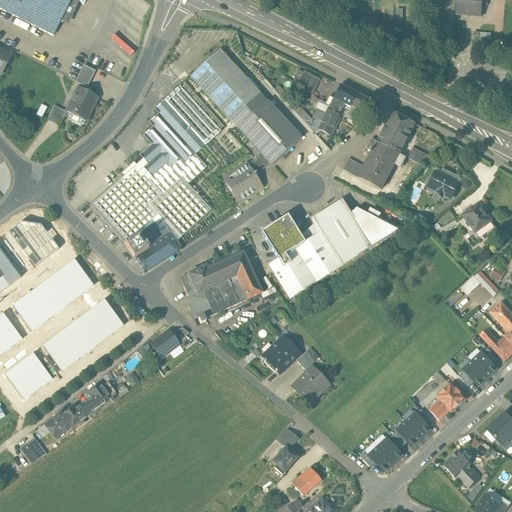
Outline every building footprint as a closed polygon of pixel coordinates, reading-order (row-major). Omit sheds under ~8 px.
[(79,0),(0,0),(0,9),(53,36),(60,23),(66,26),(79,0)] [(457,0),(457,14),(481,16),(481,0),(457,0)] [(0,74),(4,76),(16,54),(0,46),(0,74)] [(191,77),(262,155),(270,165),(300,138),(221,50),(191,77)] [(95,72),(83,66),(76,81),(87,86),(95,72)] [(298,70),(297,71),(293,79),(299,82),(304,73),(298,70)] [(298,85),(301,86),(302,87),(312,95),(320,79),(305,72),(298,85)] [(356,94),(353,92),(340,86),(329,108),(339,113),(343,104),(350,107),(357,94),(356,94)] [(97,98),(78,88),(67,109),(75,113),(71,120),(83,126),(97,98)] [(346,115),(347,116),(348,116),(357,120),(361,113),(368,100),(357,94),(350,107),(350,108),(349,108),(346,115)] [(185,163),(199,151),(205,146),(205,145),(164,101),(155,109),(154,110),(158,114),(153,119),(149,123),(153,128),(143,136),(151,145),(139,156),(147,165),(143,169),(151,178),(168,163),(172,168),(181,159),(182,159),(185,163)] [(65,115),(53,108),(47,121),(59,127),(65,115)] [(335,128),(338,123),(338,121),(336,120),(339,113),(329,108),(325,115),(318,112),(315,113),(311,121),(315,125),(319,131),(330,136),(334,128),(335,128)] [(298,115),(309,127),(311,129),(315,125),(311,121),(311,120),(303,111),(302,111),(298,115)] [(381,189),(395,163),(403,148),(404,146),(414,126),(415,124),(411,122),(410,122),(393,113),(390,117),(390,118),(388,123),(378,142),(377,142),(372,139),(371,139),(367,147),(366,149),(370,151),(371,151),(370,153),(371,153),(372,154),(367,162),(359,178),(359,179),(365,182),(367,183),(381,190),(381,189)] [(426,155),(414,149),(405,144),(404,146),(400,153),(400,154),(403,155),(408,158),(409,158),(422,165),(423,164),(431,158),(431,157),(430,157),(426,155)] [(444,156),(443,155),(440,151),(439,151),(434,155),(438,161),(444,157),(444,156)] [(168,163),(165,165),(165,166),(152,178),(151,178),(148,180),(161,195),(180,178),(187,185),(206,167),(205,167),(195,155),(194,155),(186,163),(185,163),(181,159),(172,168),(171,167),(168,163)] [(255,175),(262,170),(270,165),(262,155),(247,164),(247,165),(254,175),(254,176),(255,175)] [(147,165),(139,156),(82,209),(114,242),(161,195),(148,180),(151,178),(143,169),(147,165)] [(348,159),(348,160),(344,168),(344,169),(343,170),(344,171),(358,178),(359,178),(364,168),(364,167),(349,159),(348,159)] [(254,175),(253,174),(247,165),(223,180),(239,203),(239,204),(262,188),(254,175)] [(461,179),(443,170),(442,169),(442,170),(440,174),(439,175),(438,174),(436,173),(429,187),(428,188),(438,193),(439,193),(449,199),(450,199),(451,198),(456,190),(455,189),(454,189),(454,188),(456,185),(456,184),(458,185),(461,179)] [(459,188),(468,192),(469,192),(474,187),(475,187),(474,186),(474,185),(470,180),(469,179),(462,176),(461,178),(461,179),(458,185),(459,187),(459,188)] [(312,219),(321,235),(322,235),(342,267),(345,265),(371,248),(368,243),(341,201),(312,219)] [(491,221),(485,214),(479,205),(478,205),(473,209),(472,209),(466,213),(466,214),(463,216),(463,217),(471,228),(475,233),(491,222),(491,221)] [(360,208),(359,208),(350,214),(367,241),(368,243),(371,248),(372,248),(380,243),(381,242),(368,221),(368,220),(360,208)] [(450,213),(442,220),(441,220),(440,221),(439,221),(443,226),(444,226),(451,221),(454,219),(454,218),(451,214),(450,213)] [(303,243),(300,237),(287,217),(260,233),(277,260),(303,243)] [(161,221),(132,240),(131,240),(125,244),(143,273),(179,250),(179,249),(161,221)] [(21,224),(9,233),(33,266),(56,249),(39,226),(21,224)] [(320,233),(315,224),(300,237),(304,243),(320,233)] [(341,267),(321,235),(320,233),(294,249),(315,283),(341,267)] [(315,283),(303,264),(302,264),(294,250),(293,249),(268,266),(289,299),(289,300),(290,299),(315,283)] [(0,292),(19,279),(0,253),(0,292)] [(261,294),(242,254),(207,271),(205,267),(188,275),(187,276),(179,280),(191,304),(190,304),(187,306),(193,319),(194,320),(197,318),(198,320),(203,318),(204,320),(261,294)] [(12,307),(31,333),(93,286),(73,261),(12,307)] [(502,271),(503,271),(502,271),(496,267),(491,275),(490,276),(497,280),(499,277),(500,275),(502,271)] [(493,297),(499,292),(480,272),(474,278),(480,284),(493,297)] [(467,296),(480,284),(474,278),(474,277),(461,289),(467,296)] [(257,282),(262,293),(271,289),(266,278),(257,282)] [(42,347),(61,373),(123,326),(104,301),(42,347)] [(511,316),(501,305),(491,314),(509,334),(505,338),(511,345),(511,316)] [(0,355),(20,340),(2,317),(0,317),(0,355)] [(481,337),(505,362),(511,355),(511,345),(505,338),(501,341),(499,340),(497,342),(488,331),(481,337)] [(150,345),(161,359),(179,346),(168,332),(150,345)] [(262,357),(265,361),(278,374),(278,375),(279,375),(299,356),(299,355),(298,355),(283,338),(282,338),(272,348),(274,350),(267,357),(266,357),(264,355),(262,357)] [(296,362),(298,364),(300,366),(309,358),(310,358),(306,354),(305,353),(296,362)] [(497,370),(482,353),(472,362),(487,378),(497,370)] [(50,380),(32,356),(3,377),(21,401),(50,380)] [(301,367),(304,371),(305,371),(314,363),(314,362),(310,358),(300,367),(301,367)] [(472,362),(463,371),(478,387),(487,378),(472,362)] [(291,388),(302,399),(307,405),(308,405),(310,403),(308,401),(314,395),(316,394),(317,395),(318,396),(328,386),(328,385),(312,369),(311,369),(291,388)] [(108,374),(103,378),(107,385),(113,380),(108,374)] [(106,393),(99,384),(87,394),(90,398),(81,405),(89,415),(105,403),(105,402),(109,399),(110,398),(106,393)] [(452,413),(464,402),(464,401),(465,400),(460,395),(461,394),(460,394),(457,390),(456,390),(451,385),(438,398),(440,400),(440,401),(430,410),(429,411),(439,421),(441,419),(450,411),(451,413),(452,413)] [(119,399),(112,389),(106,393),(110,398),(109,399),(113,404),(119,399)] [(422,403),(420,401),(414,395),(409,401),(408,401),(409,401),(416,409),(422,404),(422,403)] [(60,414),(44,426),(55,440),(71,428),(72,429),(89,415),(81,405),(75,410),(73,407),(62,415),(60,414)] [(431,429),(415,413),(406,422),(421,438),(431,429)] [(511,421),(509,417),(508,417),(505,414),(487,431),(501,446),(501,447),(511,436),(511,421)] [(406,422),(396,430),(412,447),(421,438),(406,422)] [(401,453),(386,437),(376,446),(391,462),(401,453)] [(46,455),(34,439),(20,450),(32,465),(46,455)] [(376,446),(367,454),(382,471),(391,462),(376,446)] [(297,459),(294,456),(285,449),(273,463),(285,473),(297,459)] [(478,478),(473,473),(473,472),(468,467),(470,465),(458,452),(443,466),(455,479),(456,479),(458,477),(468,488),(478,478)] [(310,470),(302,476),(302,477),(292,485),(303,498),(320,483),(320,482),(310,470)] [(266,477),(273,483),(278,479),(270,472),(270,473),(266,477)] [(481,486),(485,482),(486,481),(481,476),(477,480),(476,481),(481,486)] [(475,511),(495,511),(500,505),(486,495),(475,511)] [(306,511),(331,511),(321,500),(320,500),(306,511)] [(502,502),(500,505),(495,511),(505,511),(509,507),(502,502)]
